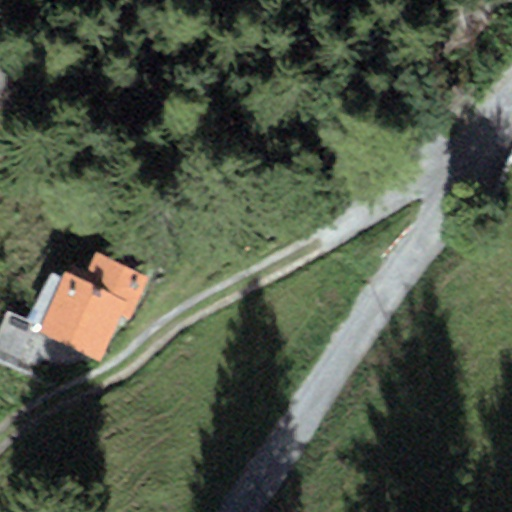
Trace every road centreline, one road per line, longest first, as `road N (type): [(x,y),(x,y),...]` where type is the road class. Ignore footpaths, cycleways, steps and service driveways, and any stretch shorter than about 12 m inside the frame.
road 1 (track): [(447,161),(348,226),(180,317),(120,367),(0,439)]
road 2 (track): [(232,511),(388,278),(433,225),(447,161)]
